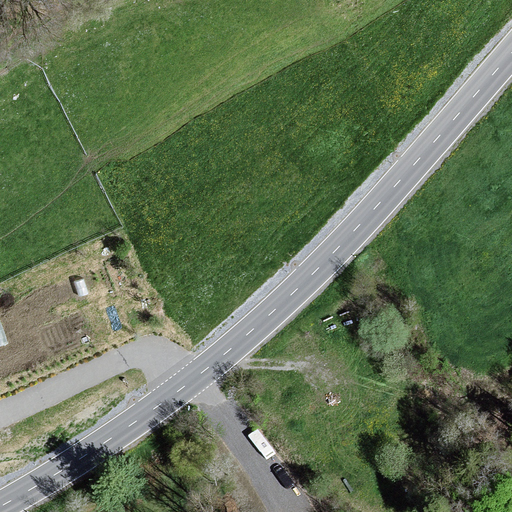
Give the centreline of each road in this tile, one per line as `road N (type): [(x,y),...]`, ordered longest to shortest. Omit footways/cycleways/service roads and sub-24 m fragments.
road 1 (tertiary): [(0,508),(198,378),(387,199),(511,56)]
road 2 (track): [(198,378),(250,444),(287,511)]
